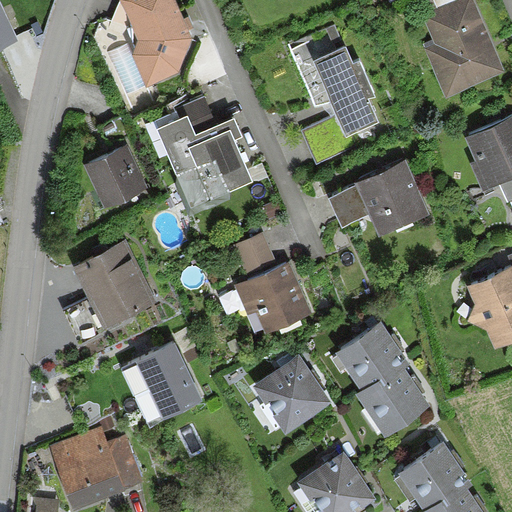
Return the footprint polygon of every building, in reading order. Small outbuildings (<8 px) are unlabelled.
[(0,0),(0,51),(20,43),(0,0)] [(192,29),(178,0),(126,0),(140,32),(134,46),(146,76),(179,63),(192,29)] [(446,90),(505,64),(476,0),(426,0),(430,10),(424,12),(437,42),(426,46),(446,90)] [(337,104),(347,127),(377,114),(368,94),(376,91),(360,54),(354,57),(346,40),(314,54),(337,104)] [(155,118),(190,196),(253,167),(237,130),(246,126),(236,105),(217,113),(206,89),(177,102),(179,108),(155,118)] [(304,125),(320,161),(355,145),(347,127),(337,104),(304,125)] [(511,115),(468,134),(489,186),(502,181),(511,176),(511,115)] [(85,159),(106,201),(147,181),(125,138),(106,148),(85,159)] [(381,228),(429,208),(406,151),(357,171),(359,176),(372,206),(381,228)] [(372,206),(359,176),(329,189),(343,219),(372,206)] [(511,204),(511,176),(502,181),(511,204)] [(249,273),(278,259),(264,228),(234,241),(249,273)] [(91,290),(104,319),(154,295),(126,235),(76,259),(91,290)] [(257,302),(266,324),(309,304),(287,255),(278,259),(249,273),(236,278),(248,306),(257,302)] [(488,322),(495,341),(511,333),(511,257),(467,277),(476,298),(466,313),(488,322)] [(104,319),(91,290),(64,302),(80,339),(107,327),(104,319)] [(336,349),(363,389),(403,363),(408,360),(397,343),(381,319),(336,349)] [(177,332),(138,350),(165,407),(203,390),(177,332)] [(255,384),(287,427),(332,394),(299,351),(255,384)] [(417,384),(403,363),(363,389),(359,393),(385,431),(429,401),(417,384)] [(95,408),(115,400),(107,382),(88,390),(95,408)] [(51,445),(76,505),(144,478),(125,431),(110,438),(104,423),(51,445)] [(398,467),(426,508),(465,481),(470,478),(456,457),(443,437),(398,467)] [(296,472),(323,511),(349,511),(380,492),(366,472),(344,440),(296,472)] [(486,511),(481,504),(465,481),(426,508),(421,511),(486,511)] [(39,494),(37,511),(61,511),(63,497),(39,494)]
